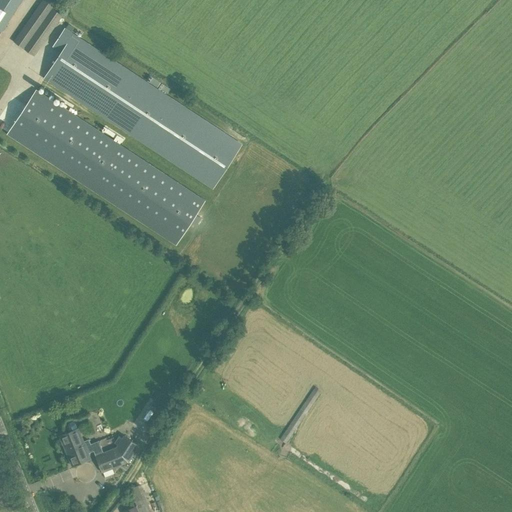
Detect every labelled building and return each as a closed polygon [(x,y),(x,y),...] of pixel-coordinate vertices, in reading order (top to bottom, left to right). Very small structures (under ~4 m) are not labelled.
[(0,0),(0,29),(2,31),(22,0),(0,0)] [(42,0),(14,41),(34,56),(35,56),(63,15),(53,8),(58,0),(42,0)] [(65,28),(53,46),(62,51),(45,76),(213,187),(242,144),(65,28)] [(190,222),(196,214),(205,200),(36,90),(8,133),(177,243),(190,222)] [(280,439),(286,443),(321,391),(315,387),(280,439)] [(70,432),(60,436),(72,466),(91,458),(89,452),(95,450),(97,455),(96,456),(103,472),(119,465),(126,470),(134,458),(131,456),(138,447),(139,445),(138,444),(125,436),(123,438),(118,445),(117,447),(104,453),(99,442),(91,446),(89,439),(84,441),(79,428),(77,429),(74,421),(69,423),(68,426),(70,432)] [(137,506),(122,511),(151,511),(148,502),(141,484),(130,488),(137,506)]
